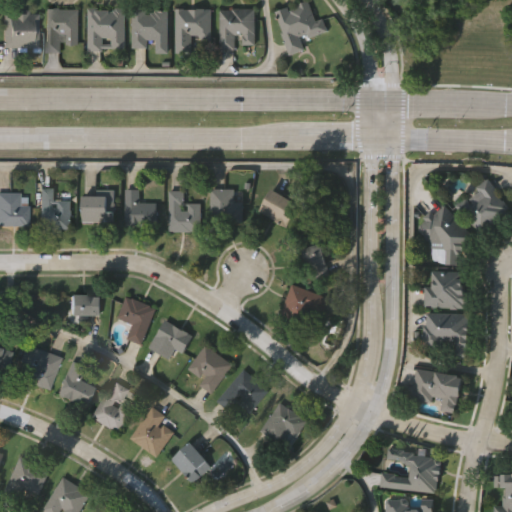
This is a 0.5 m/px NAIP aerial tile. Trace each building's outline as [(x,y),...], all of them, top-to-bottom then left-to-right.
[(289,55),(281,32),(283,31),(276,12),(290,6),(291,9),(298,6),(297,5),(308,0),(317,21),(323,19),(328,31),(308,38),(307,34),(299,37),(304,50),(289,55)] [(46,52),(46,7),(79,6),(79,43),(66,43),(66,32),(62,32),(62,52),(46,52)] [(99,7),(99,9),(114,9),(114,7),(125,7),(124,47),(103,47),(103,51),(89,50),(89,6),(99,7)] [(133,47),(132,8),(146,7),(146,14),(151,14),(151,13),(154,12),(154,10),(166,10),(167,52),(155,52),(155,41),(147,41),(147,47),(133,47)] [(177,51),(176,8),(211,7),(211,39),(200,39),(200,32),(191,32),(192,51),(177,51)] [(4,47),(3,12),(12,12),(12,8),(30,8),(30,11),(38,11),(39,46),(26,46),(26,51),(18,51),(18,47),(4,47)] [(221,49),(220,10),(232,9),(232,8),(255,8),(256,45),(242,45),(242,35),(234,35),(234,48),(221,49)] [(480,231),(467,211),(462,213),(456,204),(469,196),(473,203),(484,196),(477,186),(492,176),(501,189),(498,190),(503,199),(506,197),(511,206),(507,209),(508,212),(480,231)] [(54,187),(55,200),(72,200),(71,229),(39,229),(39,187),(54,187)] [(210,188),(235,188),(235,202),(244,202),(244,223),(210,223),(210,188)] [(115,222),(83,221),(83,194),(97,195),(97,189),(115,189),(115,222)] [(125,189),(141,189),(141,203),(159,203),(160,227),(126,228),(125,189)] [(171,189),(187,189),(187,202),(204,202),(204,230),(172,231),(171,189)] [(294,201),(287,213),(293,217),(287,227),(259,210),(273,189),(294,201)] [(0,224),(0,191),(18,191),(18,204),(28,204),(28,225),(0,224)] [(476,238),(469,245),(471,248),(459,258),(459,265),(446,265),(446,250),(429,249),(429,242),(426,240),(417,230),(426,222),(423,218),(431,211),(434,215),(445,205),(476,238)] [(315,279),(304,250),(319,244),(330,273),(315,279)] [(425,307),(425,286),(433,286),(433,270),(463,271),(463,284),(467,284),(467,293),(470,293),(470,302),(467,302),(466,308),(459,308),(459,310),(450,310),(450,307),(425,307)] [(329,296),(324,310),(312,306),(310,310),(324,316),(319,328),(282,313),(294,282),(329,296)] [(98,299),(98,318),(82,317),(82,322),(72,322),(73,316),(68,316),(68,296),(87,296),(87,299),(98,299)] [(127,340),(133,324),(118,318),(127,296),(133,299),(134,296),(153,304),(152,306),(158,308),(143,346),(127,340)] [(469,313),(468,357),(456,357),(456,341),(445,340),(445,347),(420,347),(420,332),(424,332),(425,325),(428,325),(428,313),(469,313)] [(167,318),(197,336),(186,354),(178,349),(172,359),(150,345),(167,318)] [(0,348),(11,350),(7,365),(0,363),(0,338),(1,339),(0,348)] [(61,357),(49,389),(17,377),(22,362),(17,360),(24,343),(61,357)] [(234,364),(214,393),(202,384),(207,376),(204,374),(200,378),(188,370),(206,344),(234,364)] [(71,360),(86,368),(80,379),(95,386),(85,408),(54,394),(71,360)] [(461,375),(461,377),(465,378),(460,413),(442,411),(444,397),(433,396),(432,402),(420,400),(420,402),(409,401),(411,386),(416,387),(418,368),(461,375)] [(271,392),(252,414),(240,403),(230,413),(217,401),(245,369),(271,392)] [(121,400),(135,409),(129,418),(128,417),(120,429),(113,425),(112,425),(97,416),(95,411),(97,406),(99,407),(114,382),(127,389),(121,400)] [(282,402),(293,411),(295,409),(307,418),(297,434),(292,431),(280,446),(261,432),(282,402)] [(153,404),(165,413),(158,423),(161,425),(164,421),(176,430),(157,456),(129,435),(153,404)] [(212,465),(202,473),(205,477),(197,485),(172,456),(192,439),(209,458),(207,460),(212,465)] [(388,457),(389,448),(418,451),(418,454),(442,457),(441,465),(443,465),(442,473),(440,472),(437,493),(380,486),(382,471),(399,473),(398,476),(411,477),(413,463),(403,462),(403,459),(388,457)] [(22,454),(51,468),(40,492),(26,485),(20,497),(5,490),(22,454)] [(511,511),(494,511),(494,504),(503,504),(503,494),(506,494),(506,485),(493,485),(494,474),(501,473),(501,471),(511,471),(511,511)] [(64,474),(91,492),(78,511),(62,511),(65,507),(63,506),(59,511),(47,511),(42,509),(64,474)] [(434,511),(388,511),(388,497),(408,497),(408,510),(422,510),(422,496),(434,496),(434,511)] [(115,511),(93,511),(101,502),(115,511)]
